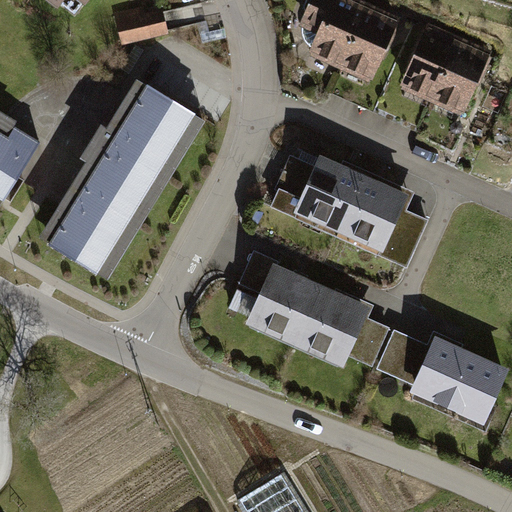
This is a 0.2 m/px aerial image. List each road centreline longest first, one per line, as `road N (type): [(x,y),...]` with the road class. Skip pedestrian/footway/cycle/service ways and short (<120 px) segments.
road 1 (residential): [(147,364),(249,156),(264,102),(242,0)]
road 2 (tertiary): [(147,364),(511,508)]
road 3 (track): [(222,511),(176,435),(147,364)]
road 4 (tertiary): [(0,292),(147,364)]
road 5 (track): [(31,311),(2,395),(0,467)]
